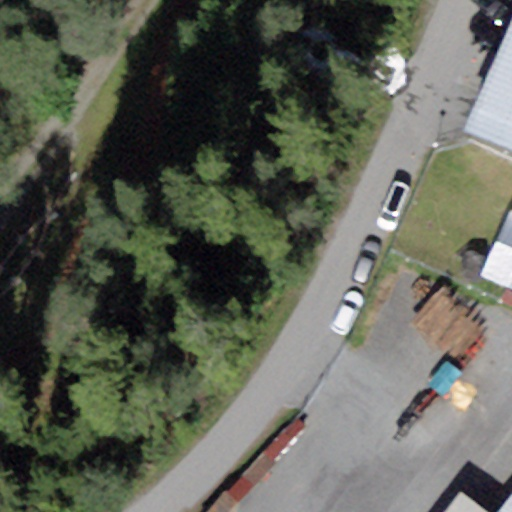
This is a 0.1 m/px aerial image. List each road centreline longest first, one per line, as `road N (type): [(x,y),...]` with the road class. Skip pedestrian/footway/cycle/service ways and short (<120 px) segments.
road 1 (unclassified): [(463,0),(431,88),(346,260),(223,455),(145,511)]
road 2 (track): [(136,0),(0,191)]
